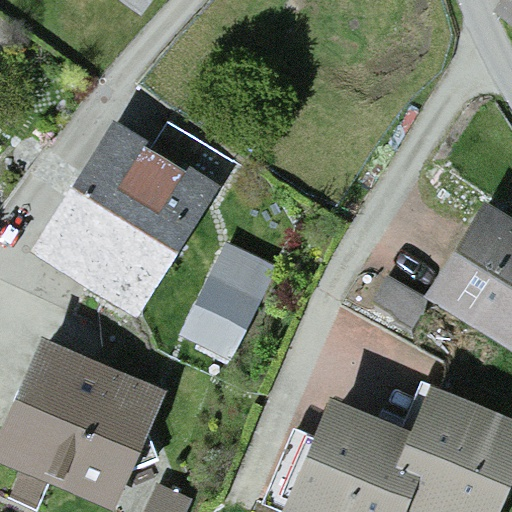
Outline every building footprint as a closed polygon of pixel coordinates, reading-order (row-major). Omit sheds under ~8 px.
[(511,0),(510,0),(503,9),(511,15),(511,0)] [(115,135),(45,246),(136,303),(207,192),(115,135)] [(511,228),(488,214),(437,295),(511,341),(511,228)] [(270,270),(225,248),(184,332),(229,354),(270,270)] [(155,394),(44,348),(1,452),(112,498),(155,394)] [(493,511),(511,468),(511,424),(435,393),(414,443),(334,409),(293,508),(302,511),(397,511),(402,501),(429,511),(493,511)] [(191,511),(197,495),(166,486),(158,511),(191,511)]
